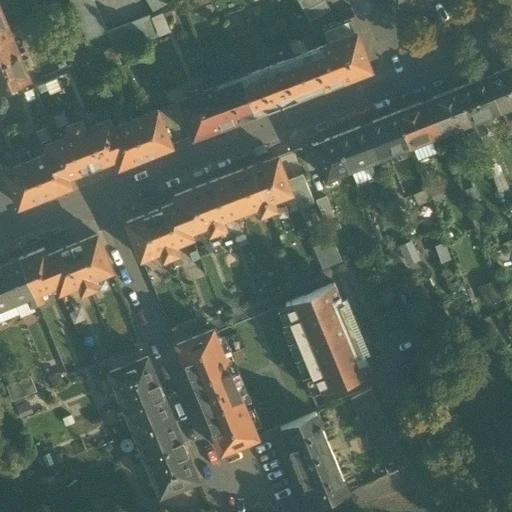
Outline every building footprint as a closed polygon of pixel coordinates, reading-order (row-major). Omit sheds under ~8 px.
[(67,0),(85,43),(109,33),(94,0),(67,0)] [(143,0),(152,15),(155,19),(174,8),(168,0),(143,0)] [(297,0),(309,22),(329,11),(323,0),(297,0)] [(0,91),(30,79),(0,6),(0,91)] [(161,36),(152,15),(109,33),(117,54),(161,36)] [(322,30),(327,44),(356,33),(351,19),(322,30)] [(357,33),(356,33),(327,44),(321,46),(336,83),(371,70),(357,33)] [(290,43),(295,56),(307,51),(302,38),(290,43)] [(307,51),(295,56),(309,93),(336,83),(321,46),(307,51)] [(295,56),(268,66),(282,103),(309,93),(295,56)] [(500,110),(511,104),(511,65),(487,76),(500,110)] [(268,66),(241,76),(255,114),(282,103),(268,66)] [(241,76),(215,87),(229,124),(255,114),(241,76)] [(457,88),(470,122),(500,110),(487,76),(457,88)] [(194,137),(229,124),(215,87),(179,100),(194,137)] [(457,88),(427,100),(440,134),(470,122),(457,88)] [(431,137),(440,134),(427,100),(396,112),(410,146),(431,137)] [(157,110),(131,120),(145,156),(171,146),(171,145),(157,110)] [(379,158),(410,146),(396,112),(366,124),(379,158)] [(102,121),(106,130),(113,128),(110,118),(102,121)] [(74,123),(77,131),(86,128),(82,119),(74,123)] [(119,167),(145,156),(131,120),(113,128),(106,130),(117,158),(116,158),(119,167)] [(103,163),(116,158),(117,158),(106,130),(102,121),(86,128),(77,131),(92,168),(103,164),(103,163)] [(67,125),(71,134),(77,131),(74,123),(67,125)] [(371,161),(379,158),(366,124),(336,136),(349,170),(350,169),(371,161)] [(92,168),(77,131),(71,134),(52,142),(67,177),(68,177),(80,172),(80,173),(92,168)] [(327,179),(349,170),(336,136),(313,145),(327,179)] [(431,137),(410,146),(416,162),(437,153),(431,137)] [(71,186),(68,177),(67,177),(52,142),(45,145),(48,153),(31,160),(45,196),(71,186)] [(251,166),(265,203),(272,200),(291,193),(286,180),(278,156),(251,166)] [(19,206),(45,196),(31,160),(4,171),(19,206)] [(371,161),(350,169),(357,186),(378,178),(371,161)] [(499,163),(488,168),(497,193),(509,188),(499,163)] [(240,212),(258,205),(265,203),(251,166),(226,176),(240,212)] [(286,180),(291,193),(298,209),(314,203),(302,174),(286,180)] [(221,219),(240,212),(226,176),(200,186),(214,222),(221,219)] [(189,232),(207,225),(214,222),(200,186),(175,195),(177,201),(152,212),(167,247),(174,245),(191,238),(189,232)] [(315,200),(324,220),(334,216),(326,196),(315,200)] [(275,209),(272,200),(265,203),(268,211),(275,209)] [(268,211),(265,203),(258,205),(261,214),(268,211)] [(141,258),(160,250),(167,247),(152,212),(126,222),(141,258)] [(224,228),(221,219),(214,222),(217,231),(224,228)] [(217,231),(214,222),(207,225),(210,233),(217,231)] [(71,246),(86,281),(92,278),(111,270),(96,235),(71,246)] [(322,270),(343,262),(332,238),(312,246),(322,270)] [(420,260),(412,240),(398,245),(406,266),(420,260)] [(445,242),(434,245),(441,263),(451,259),(445,242)] [(178,253),(174,245),(167,247),(171,256),(178,253)] [(71,246),(46,256),(58,285),(61,291),(79,284),(86,281),(71,246)] [(171,256),(167,247),(160,250),(164,259),(171,256)] [(43,249),(19,258),(37,303),(44,300),(40,292),(58,285),(46,256),(43,249)] [(19,258),(0,266),(15,302),(27,297),(31,306),(34,304),(37,303),(19,258)] [(0,308),(15,302),(0,266),(0,308)] [(96,287),(92,278),(86,281),(89,289),(96,287)] [(496,279),(478,286),(486,306),(504,299),(496,279)] [(89,289),(86,281),(79,284),(82,292),(89,289)] [(322,391),(371,371),(363,353),(368,351),(346,299),(341,301),(334,283),(286,303),(293,320),(291,321),(313,375),(315,374),(322,391)] [(36,311),(34,304),(31,306),(27,297),(15,302),(20,314),(21,317),(36,311)] [(0,322),(20,314),(15,302),(0,308),(0,322)] [(176,344),(199,397),(235,383),(212,329),(176,344)] [(119,396),(122,403),(160,387),(147,356),(109,372),(117,391),(115,392),(117,397),(119,396)] [(5,386),(11,399),(36,389),(31,376),(5,386)] [(257,436),(235,383),(199,397),(221,451),(257,436)] [(127,415),(135,433),(173,418),(160,387),(122,403),(125,410),(123,411),(125,416),(127,415)] [(350,400),(388,474),(409,463),(371,389),(350,400)] [(29,400),(16,405),(21,419),(34,414),(29,400)] [(301,476),(314,507),(348,492),(315,413),(281,427),(294,458),(293,458),(300,476),(301,476)] [(145,457),(147,464),(185,448),(173,418),(135,433),(142,451),(140,452),(142,458),(145,457)] [(198,479),(185,448),(147,464),(150,470),(148,471),(150,477),(152,476),(160,495),(198,479)]
